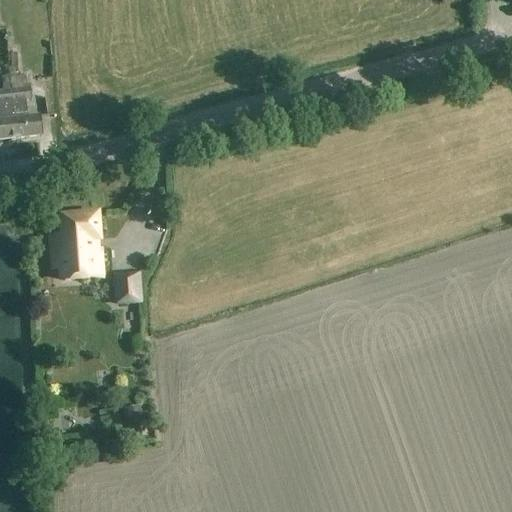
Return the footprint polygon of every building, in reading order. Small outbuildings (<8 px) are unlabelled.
[(17,56),(10,56),(12,76),(20,74),(17,56)] [(27,78),(9,80),(10,91),(9,91),(15,140),(39,138),(37,118),(25,119),(23,102),(29,101),(28,90),(27,78)] [(0,91),(0,141),(15,140),(9,91),(0,91)] [(99,240),(97,214),(61,217),(62,237),(50,238),(52,271),(63,270),(64,282),(102,279),(100,250),(96,250),(95,240),(99,240)] [(138,275),(114,277),(116,305),(140,303),(138,275)] [(123,409),(128,430),(144,426),(140,406),(123,409)]
